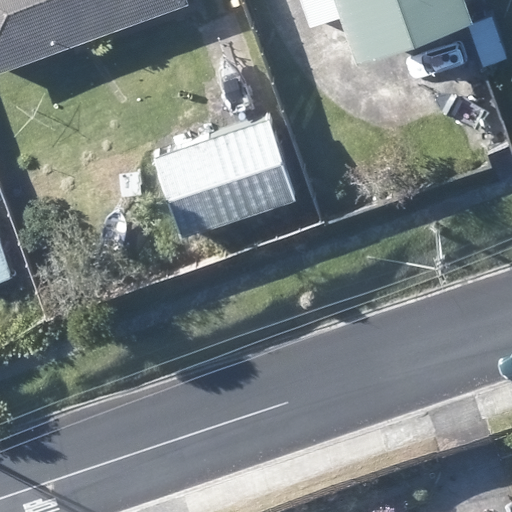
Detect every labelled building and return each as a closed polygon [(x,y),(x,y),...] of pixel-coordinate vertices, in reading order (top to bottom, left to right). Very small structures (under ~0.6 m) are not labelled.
[(0,0),(0,55),(153,0),(0,0)] [(308,0),(312,12),(349,0),(350,0),(362,34),(457,1),(460,0),(308,0)] [(508,45),(494,5),(472,14),(488,54),(508,45)] [(212,124),(158,141),(182,220),(294,185),(269,106),(212,124)] [(0,268),(16,263),(0,222),(0,268)] [(44,281),(52,305),(68,299),(59,275),(44,281)]
